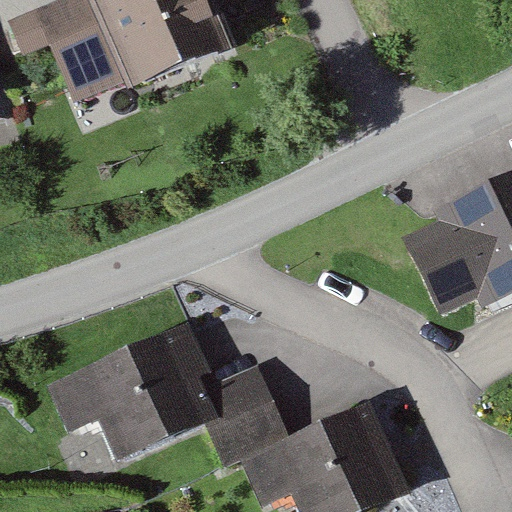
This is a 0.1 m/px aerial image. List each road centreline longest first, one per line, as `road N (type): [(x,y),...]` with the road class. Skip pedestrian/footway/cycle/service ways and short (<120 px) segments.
road 1 (residential): [(491,511),(453,418),(411,361),(190,247)]
road 2 (tertiary): [(394,147),(190,247)]
road 3 (tertiary): [(190,247),(0,312)]
road 4 (residential): [(322,0),(394,147)]
road 5 (tertiary): [(511,90),(394,147)]
